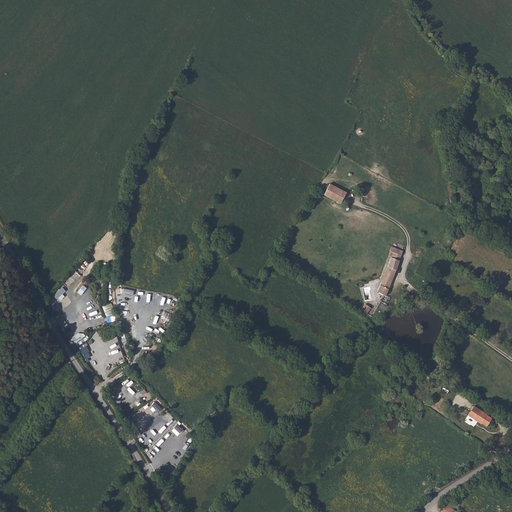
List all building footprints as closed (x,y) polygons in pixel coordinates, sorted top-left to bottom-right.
[(345,195),(329,185),(323,196),(339,206),(345,195)] [(395,270),(402,253),(402,251),(392,247),(390,250),(393,252),(392,256),(389,263),(388,266),(395,270)] [(385,296),(395,270),(388,266),(377,291),(385,296)] [(85,297),(82,300),(86,303),(89,300),(88,299),(93,294),(84,285),(78,290),(85,297)] [(59,291),(54,296),(59,301),(64,296),(59,291)] [(93,299),(85,303),(89,310),(96,306),(93,299)] [(366,313),(369,310),(369,307),(364,304),(360,310),(366,313)] [(66,319),(60,323),(65,329),(70,325),(66,319)] [(71,337),(77,346),(88,338),(81,328),(84,326),(80,321),(74,325),(79,332),(71,337)] [(85,359),(91,355),(85,344),(79,347),(85,359)] [(116,401),(120,407),(125,403),(121,397),(116,401)] [(469,416),(486,427),(490,420),(485,417),(486,415),(474,408),(469,416)] [(485,428),(486,427),(469,416),(468,418),(485,428)] [(458,511),(461,509),(449,500),(445,505),(455,511),(458,511)]
